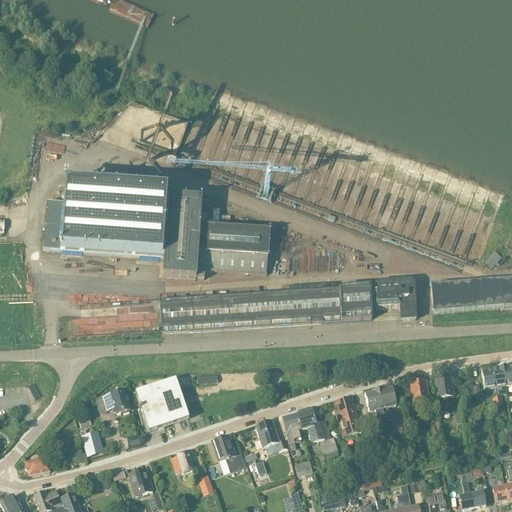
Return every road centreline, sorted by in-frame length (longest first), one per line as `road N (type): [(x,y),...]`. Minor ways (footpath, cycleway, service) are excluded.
road 1 (residential): [(19,488),(107,468),(385,376),(511,355)]
road 2 (unclassified): [(511,329),(70,355)]
road 3 (unclassified): [(0,470),(55,409),(71,377),(70,355)]
